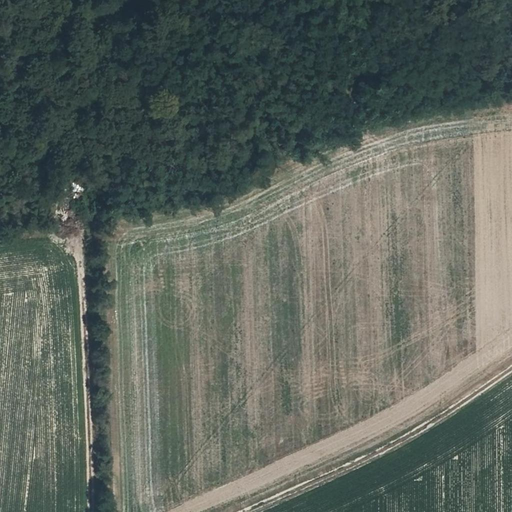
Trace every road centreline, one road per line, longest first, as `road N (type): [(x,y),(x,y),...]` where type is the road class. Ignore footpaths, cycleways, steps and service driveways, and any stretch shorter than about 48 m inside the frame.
road 1 (track): [(247,511),(450,413),(511,368)]
road 2 (track): [(92,511),(80,259)]
